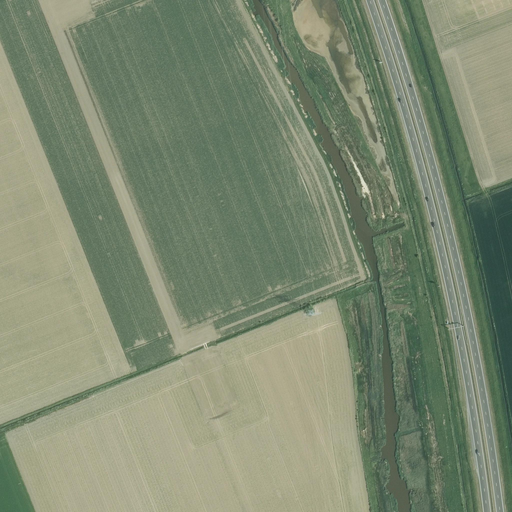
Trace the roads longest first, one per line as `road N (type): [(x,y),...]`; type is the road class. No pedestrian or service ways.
road 1 (trunk): [(499,511),(440,192),(380,0)]
road 2 (trunk): [(369,0),(442,255),(486,511)]
